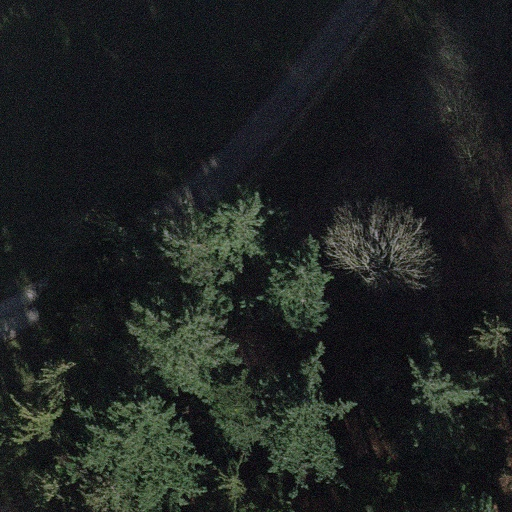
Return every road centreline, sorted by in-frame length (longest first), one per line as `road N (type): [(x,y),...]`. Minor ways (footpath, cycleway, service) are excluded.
road 1 (track): [(376,0),(330,71),(168,249),(0,332)]
road 2 (track): [(96,511),(168,249)]
